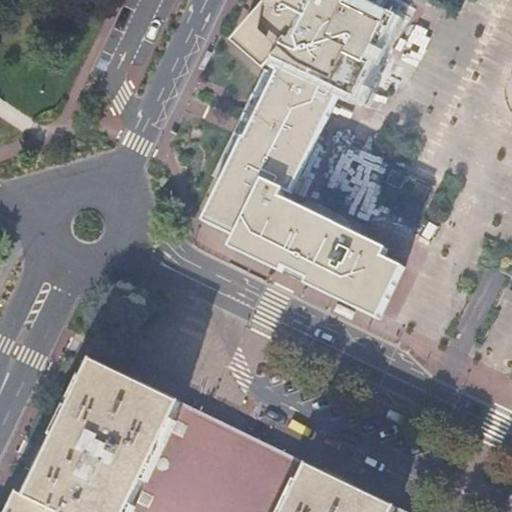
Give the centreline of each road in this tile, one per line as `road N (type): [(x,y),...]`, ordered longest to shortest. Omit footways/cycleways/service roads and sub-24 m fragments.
road 1 (residential): [(206,283),(511,432)]
road 2 (tertiary): [(111,186),(208,0)]
road 3 (tertiary): [(49,248),(0,397)]
road 4 (tertiary): [(0,397),(80,270)]
